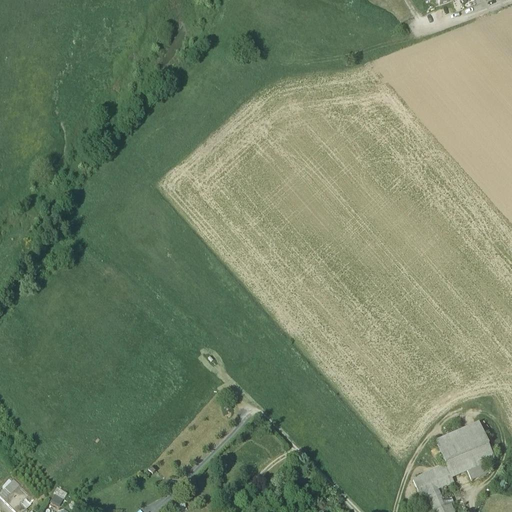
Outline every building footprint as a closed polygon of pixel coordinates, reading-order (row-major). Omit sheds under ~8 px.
[(477,424),(434,443),(444,467),(446,467),(451,478),(466,472),(485,464),(493,460),(477,424)] [(485,464),(466,472),(470,482),(489,474),(485,464)] [(444,467),(411,482),(418,498),(426,495),(436,491),(453,483),(451,478),(446,467),(444,467)] [(10,480),(2,489),(4,492),(7,490),(13,483),(10,480)] [(13,483),(7,490),(12,495),(18,488),(13,483)] [(25,511),(34,503),(18,488),(12,495),(3,504),(10,511),(25,511)] [(4,492),(0,496),(0,500),(3,504),(12,495),(7,490),(4,492)] [(435,511),(443,509),(436,491),(426,495),(433,511),(435,511)]
